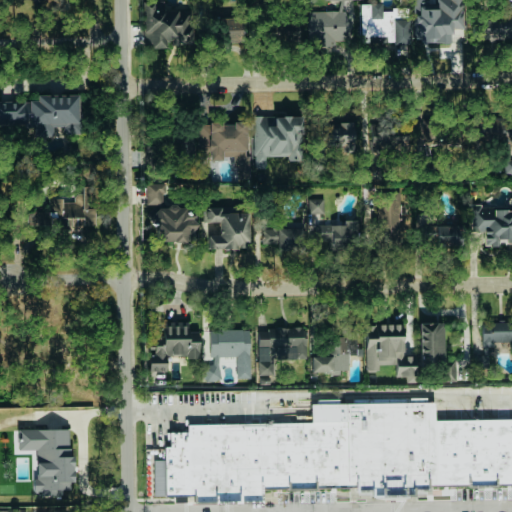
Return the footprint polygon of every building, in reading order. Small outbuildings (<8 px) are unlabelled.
[(322,0),(323,11),(306,12),(307,29),(322,28),(322,40),(346,39),(344,0),(322,0)] [(412,0),(413,42),(450,42),(450,29),(462,28),(461,0),(412,0)] [(511,37),(511,10),(510,0),(492,0),(492,15),(471,15),(471,39),(511,37)] [(143,48),(167,47),(167,45),(190,44),(189,10),(154,11),(154,2),(142,2),(143,48)] [(359,39),(377,39),(378,46),(393,46),(393,44),(408,44),(407,17),(405,18),(405,7),(392,8),(392,11),(380,12),(380,3),(358,4),(359,39)] [(240,41),(241,22),(222,22),(222,41),(240,41)] [(0,101),(0,124),(35,124),(35,135),(59,135),(59,132),(77,132),(77,95),(35,94),(35,101),(0,101)] [(265,156),(287,156),(287,161),(301,160),(300,115),(252,116),(253,168),(265,168),(265,156)] [(353,122),(320,121),(319,148),(352,149),(353,122)] [(197,124),(198,161),(223,160),(223,157),(234,156),(234,178),(247,178),(246,122),(197,124)] [(408,148),(405,127),(392,128),(392,131),(384,132),(384,131),(371,132),(372,151),(408,148)] [(425,133),(425,144),(460,144),(460,133),(425,133)] [(144,138),(144,163),(163,164),(164,139),(144,138)] [(503,174),(511,173),(511,156),(503,157),(503,174)] [(376,179),(377,159),(364,158),(363,179),(376,179)] [(159,241),(186,242),(186,231),(194,231),(194,208),(162,208),(162,183),(145,183),(145,221),(159,221),(159,241)] [(95,185),(79,185),(79,200),(53,200),(53,211),(29,210),(28,225),(93,228),(95,185)] [(398,192),(381,192),(382,244),(399,244),(398,192)] [(307,212),(322,213),(323,199),(308,198),(307,212)] [(207,249),(247,248),(247,212),(220,212),(219,207),(202,207),(202,222),(217,222),(218,234),(206,235),(207,249)] [(470,231),(483,231),(483,244),(511,244),(511,208),(470,208),(470,231)] [(342,224),(331,225),(331,249),(356,248),(356,219),(342,220),(342,224)] [(430,245),(460,244),(459,222),(420,223),(421,239),(430,239),(430,245)] [(329,247),(330,224),(316,223),(315,246),(329,247)] [(263,243),(276,242),(276,251),(300,250),(299,227),(262,229),(263,243)] [(511,322),(482,320),(480,345),(493,346),(493,341),(511,341),(511,322)] [(148,371),(165,371),(165,356),(198,356),(198,331),(186,331),(186,322),(161,322),(161,340),(148,340),(148,371)] [(419,365),(442,365),(441,322),(417,323),(419,365)] [(414,375),(414,355),(402,355),(402,323),(363,324),(364,370),(378,370),(377,364),(394,364),(394,376),(414,375)] [(256,328),(257,375),(273,374),(273,359),(303,358),(302,327),(256,328)] [(248,329),(208,329),(209,364),(203,364),(203,380),(219,380),(219,357),(235,356),(235,378),(249,378),(248,329)] [(310,372),(348,371),(348,355),(356,354),(355,335),(322,336),(322,347),(310,347),(310,372)] [(478,365),(491,364),(490,346),(478,346),(478,365)] [(164,416),(303,415),(304,398),(431,398),(431,413),(511,412),(511,477),(451,478),(451,490),(326,492),(325,481),(261,484),(261,496),(161,498),(160,444),(166,444),(164,416)] [(69,428),(16,429),(17,450),(33,450),(34,493),(70,493),(69,428)]
